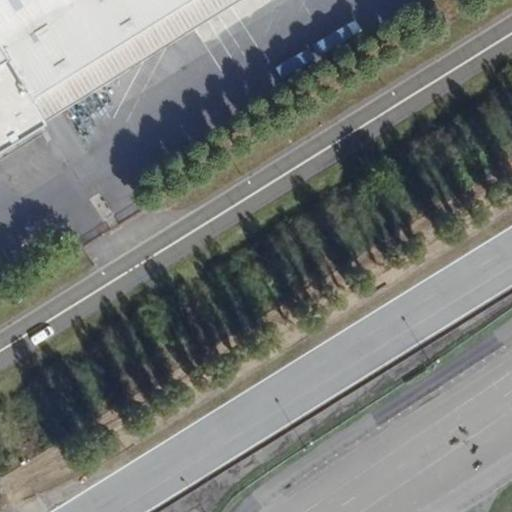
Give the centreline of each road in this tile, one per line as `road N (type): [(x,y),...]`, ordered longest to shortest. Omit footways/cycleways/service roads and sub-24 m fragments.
road 1 (tertiary): [(511,33),(0,350)]
road 2 (unknown): [(72,160),(131,269)]
